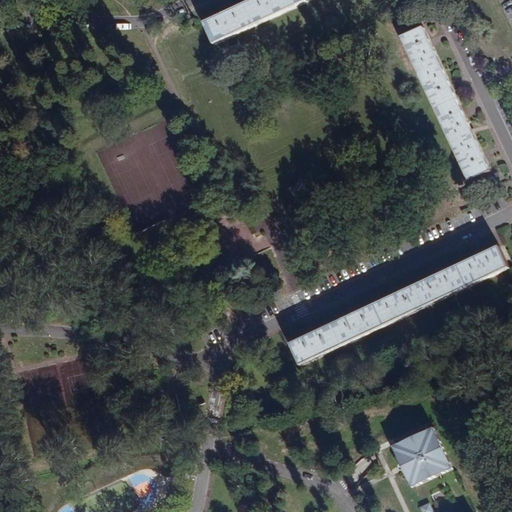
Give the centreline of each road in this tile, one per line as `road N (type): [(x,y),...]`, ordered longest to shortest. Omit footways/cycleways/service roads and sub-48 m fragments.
road 1 (residential): [(221,348),(511,211)]
road 2 (residential): [(221,348),(170,358),(67,331),(0,329)]
road 3 (residential): [(0,21),(149,22),(196,0)]
road 4 (residential): [(195,511),(221,348)]
